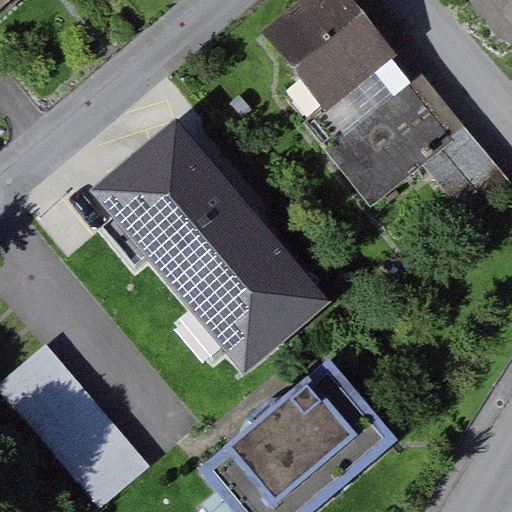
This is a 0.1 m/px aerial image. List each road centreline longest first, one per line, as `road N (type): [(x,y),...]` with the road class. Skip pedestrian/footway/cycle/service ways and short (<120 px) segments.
road 1 (residential): [(223,0),(0,191)]
road 2 (residential): [(511,121),(408,0)]
